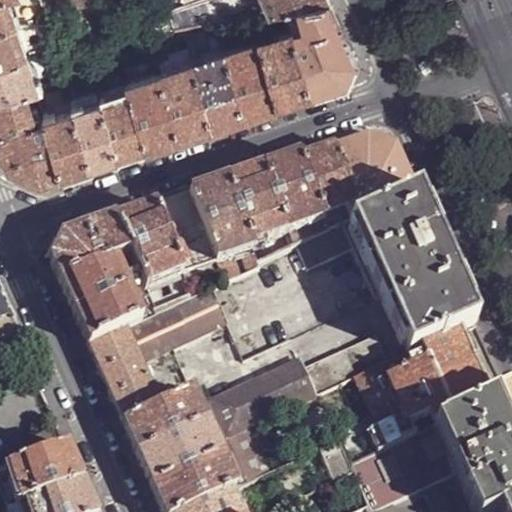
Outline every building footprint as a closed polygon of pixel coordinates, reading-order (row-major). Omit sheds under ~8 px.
[(0,0),(0,30),(15,26),(8,5),(5,0),(0,0)] [(71,0),(74,9),(102,0),(71,0)] [(272,10),(267,0),(195,0),(185,4),(169,10),(173,29),(175,29),(181,27),(188,26),(206,23),(216,21),(239,16),(249,15),(272,10)] [(267,0),(272,10),(284,8),(296,6),(324,0),(267,0)] [(340,20),(330,0),(324,0),(296,6),(304,32),(340,20)] [(296,6),(284,8),(290,27),(293,36),(304,32),(296,6)] [(169,10),(144,19),(148,32),(149,34),(156,32),(173,29),(169,10)] [(246,41),(256,38),(249,15),(239,16),(246,41)] [(115,44),(148,32),(144,19),(111,31),(115,44)] [(347,36),(340,20),(304,32),(293,36),(311,93),(348,81),(357,58),(347,36)] [(216,21),(206,23),(209,33),(219,30),(216,21)] [(0,64),(26,58),(15,26),(0,30),(0,64)] [(188,26),(181,27),(183,34),(183,35),(190,33),(188,26)] [(277,105),(311,93),(293,36),(290,27),(256,38),(277,105)] [(156,32),(149,34),(151,42),(158,40),(156,32)] [(277,105),(256,38),(246,41),(224,49),(244,116),(277,105)] [(211,127),(244,116),(224,49),(191,60),(211,127)] [(0,64),(0,100),(25,94),(36,92),(37,91),(26,58),(0,64)] [(211,127),(191,60),(159,71),(179,138),(211,127)] [(179,138),(159,71),(126,82),(129,91),(146,149),(179,138)] [(146,149),(129,91),(101,101),(118,159),(146,149)] [(0,135),(37,124),(25,94),(0,100),(0,135)] [(118,159),(101,101),(72,110),(90,169),(118,159)] [(90,169),(72,110),(44,120),(44,121),(60,178),(90,169)] [(60,178),(44,121),(37,124),(0,135),(0,150),(9,171),(41,185),(60,178)] [(348,144),(334,149),(364,216),(417,193),(405,165),(396,145),(368,137),(348,144)] [(314,156),(298,161),(323,224),(327,232),(342,225),(349,222),(364,216),(334,149),(314,156)] [(289,164),(262,173),(288,237),(323,224),(298,161),(289,164)] [(262,173),(227,185),(252,250),(288,237),(262,173)] [(189,198),(217,267),(235,261),(244,258),(254,254),(252,250),(227,185),(189,198)] [(364,216),(349,222),(360,246),(384,300),(394,321),(450,295),(462,290),(452,270),(441,275),(430,251),(440,245),(430,221),(417,193),(364,216)] [(189,198),(153,210),(181,280),(217,267),(189,198)] [(153,210),(114,224),(131,260),(138,275),(144,288),(147,294),(181,280),(153,210)] [(342,225),(353,249),(360,246),(349,222),(342,225)] [(51,264),(60,283),(116,264),(131,260),(114,224),(60,242),(51,264)] [(323,224),(288,237),(293,248),(298,246),(327,232),(323,224)] [(327,232),(298,246),(310,270),(353,249),(342,225),(327,232)] [(452,270),(440,245),(430,251),(441,275),(452,270)] [(360,246),(353,249),(376,304),(384,300),(360,246)] [(254,254),(244,258),(250,274),(261,269),(254,254)] [(235,261),(217,267),(224,286),(242,278),(235,261)] [(60,283),(88,348),(126,331),(143,323),(130,295),(124,281),(116,264),(60,283)] [(138,275),(124,281),(130,295),(144,288),(138,275)] [(467,332),(478,327),(470,308),(462,290),(450,295),(467,332)] [(126,331),(142,366),(228,326),(213,292),(157,317),(143,323),(126,331)] [(459,335),(467,332),(450,295),(394,321),(410,358),(421,353),(459,335)] [(0,361),(25,352),(0,297),(0,361)] [(107,390),(124,426),(161,410),(142,366),(126,331),(88,348),(107,390)] [(369,428),(379,452),(414,436),(410,426),(430,417),(434,427),(489,402),(459,335),(421,353),(425,364),(389,380),(385,369),(371,375),(359,381),(378,424),(369,428)] [(359,347),(371,375),(385,369),(390,367),(377,339),(359,347)] [(305,371),(318,399),(359,381),(371,375),(359,347),(305,371)] [(0,384),(34,373),(25,352),(0,361),(0,384)] [(227,440),(249,429),(318,399),(305,371),(302,363),(211,403),(219,422),(223,429),(227,440)] [(489,402),(434,427),(457,475),(461,474),(462,477),(458,479),(473,511),(511,511),(511,402),(508,394),(489,402)] [(124,426),(138,458),(207,428),(193,395),(161,410),(124,426)] [(348,465),(366,507),(368,511),(375,511),(441,482),(457,475),(434,427),(414,436),(379,452),(348,465)] [(138,458),(152,489),(222,459),(207,428),(138,458)] [(248,486),(269,475),(249,429),(227,440),(248,486)] [(318,451),(333,484),(351,475),(336,442),(318,451)] [(82,483),(67,447),(14,467),(8,470),(21,505),(25,504),(82,483)] [(0,452),(0,472),(8,470),(14,467),(7,450),(0,452)] [(152,489),(161,511),(187,511),(231,493),(236,491),(222,459),(152,489)] [(446,511),(452,510),(441,482),(425,490),(432,511),(446,511)] [(96,511),(82,483),(25,504),(27,511),(96,511)] [(236,491),(231,493),(237,505),(248,501),(242,488),(236,491)] [(187,511),(240,511),(237,505),(231,493),(187,511)]
